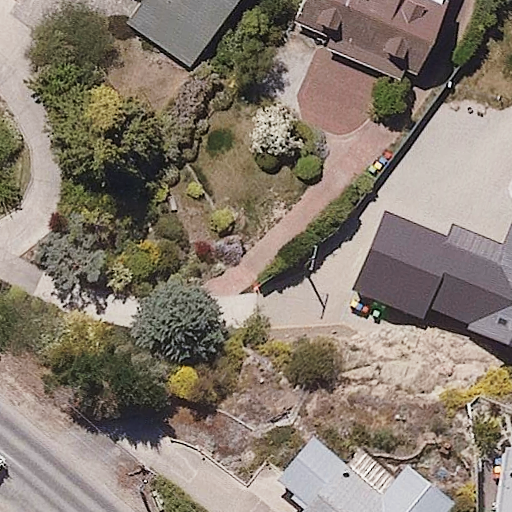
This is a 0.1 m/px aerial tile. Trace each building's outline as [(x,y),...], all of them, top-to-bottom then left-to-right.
[(195,65),(241,0),(146,0),(132,20),(195,65)] [(449,0),(305,0),(296,22),(416,75),(449,0)] [(446,236),(385,214),(353,287),(424,319),(427,309),(511,343),(511,222),(502,243),(453,226),(446,236)] [(458,511),(465,504),(413,464),(394,489),(325,435),(284,487),(314,511),(313,511),(458,511)] [(511,511),(511,440),(497,461),(490,511),(511,511)]
